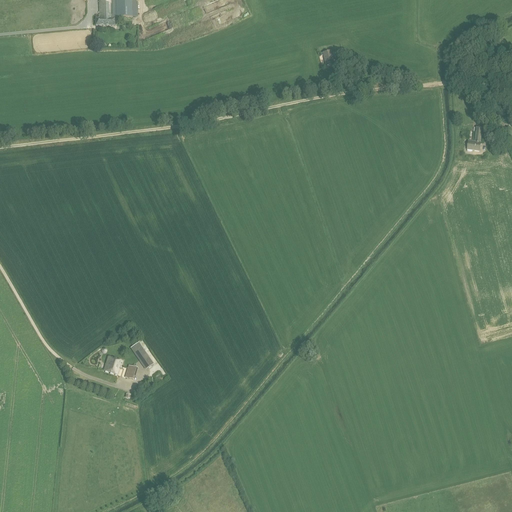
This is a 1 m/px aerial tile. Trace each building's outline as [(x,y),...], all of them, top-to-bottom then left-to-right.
[(116,0),(116,17),(138,17),(138,5),(137,5),(136,0),(132,0),(116,0)] [(96,26),(115,26),(115,19),(112,19),(112,4),(112,1),(99,1),(99,15),(96,15),(96,19),(96,26)] [(323,53),(326,66),(334,65),(331,51),(323,53)] [(467,152),(472,152),(472,150),(480,151),(481,143),(480,143),(482,129),(477,128),(475,142),(468,141),(467,150),(468,150),(467,152)] [(131,348),(146,369),(153,364),(139,343),(131,348)] [(104,371),(117,375),(120,365),(121,366),(122,361),(109,356),(104,371)] [(125,378),(134,381),(136,376),(137,370),(138,369),(128,366),(128,367),(125,378)]
